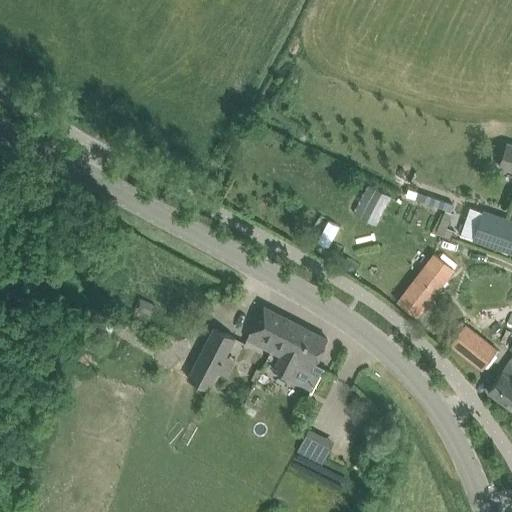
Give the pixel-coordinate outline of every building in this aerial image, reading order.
[(511,144),(507,143),(499,165),(511,169),(511,144)] [(352,211),(376,223),(391,195),(366,182),(352,211)] [(511,247),(511,219),(469,205),(459,234),(511,252),(511,247)] [(397,301),(417,316),(454,268),(435,253),(397,301)] [(264,306),(247,338),(281,356),(274,370),(291,379),(298,364),(311,371),(315,363),(318,357),(327,339),(285,317),(271,310),(264,306)] [(449,344),(481,370),(497,349),(466,324),(449,344)] [(188,379),(207,389),(234,337),(215,327),(188,379)] [(502,371),(488,391),(511,409),(511,347),(511,349),(511,350),(511,372),(509,376),(502,371)] [(296,447),(323,460),(330,444),(303,432),(296,447)]
